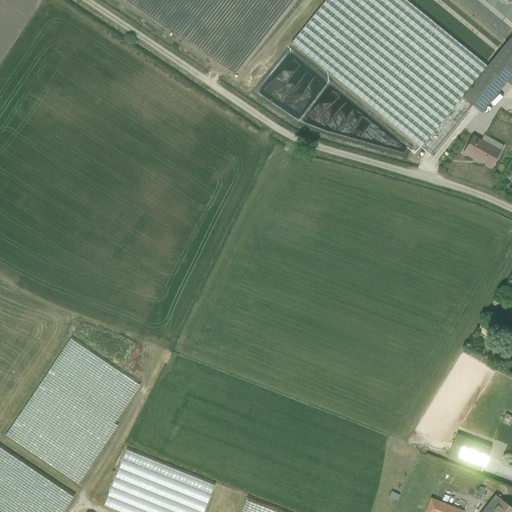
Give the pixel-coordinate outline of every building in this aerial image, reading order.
[(460,101),(504,47),(445,0),(327,0),(290,47),(417,154),(460,101)] [(511,53),(504,47),(460,101),(478,116),(503,85),(510,90),(511,87),(511,53)] [(458,151),(488,168),(498,151),(468,134),(458,151)] [(465,440),(458,455),(483,467),(490,452),(465,440)] [(205,511),(216,485),(125,450),(103,508),(114,511),(205,511)] [(385,491),(382,497),(390,500),(393,494),(385,491)] [(511,511),(498,501),(489,511),(511,511)] [(462,511),(463,505),(422,502),(420,511),(462,511)]
